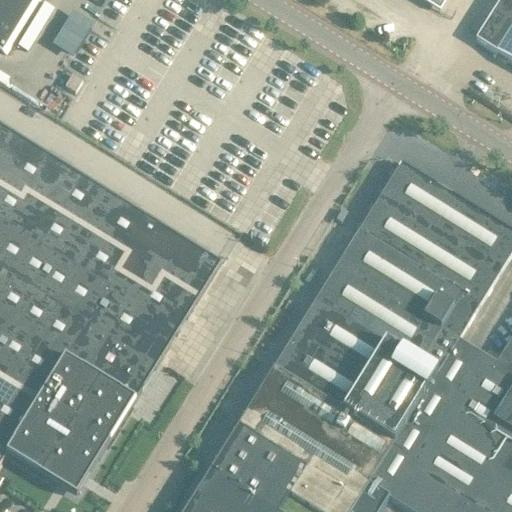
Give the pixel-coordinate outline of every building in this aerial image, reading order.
[(0,0),(0,50),(6,55),(40,1),(37,0),(0,0)] [(402,0),(419,10),(424,2),(425,0),(402,0)] [(425,0),(424,2),(419,10),(442,25),(457,0),(425,0)] [(511,0),(502,0),(476,41),(497,53),(496,54),(511,64),(511,0)] [(82,83),(72,76),(65,88),(75,95),(82,83)] [(0,464),(5,456),(55,487),(76,499),(221,265),(0,127),(0,464)] [(511,235),(401,166),(221,457),(207,479),(260,511),(381,511),(389,501),(385,498),(475,353),(459,342),(511,256),(511,235)] [(342,211),(336,221),(341,224),(348,214),(342,211)] [(511,511),(511,341),(497,366),(475,353),(385,498),(389,501),(406,511),(511,511)] [(260,511),(207,479),(186,511),(260,511)]
